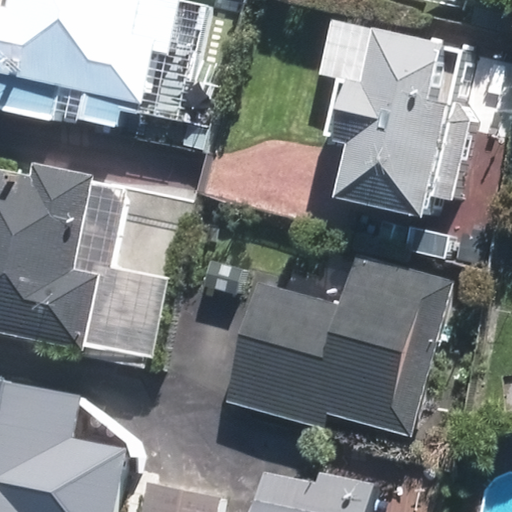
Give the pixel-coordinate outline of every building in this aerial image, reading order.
[(16,0),(15,7),(3,4),(0,19),(0,107),(62,121),(69,87),(94,92),(88,120),(127,128),(131,110),(147,113),(150,100),(152,101),(163,54),(179,58),(191,0),(16,0)] [(450,199),(468,120),(459,103),(450,102),(461,50),(443,45),(443,44),(376,28),(363,82),(349,79),(349,82),(335,79),(322,136),(335,140),(335,141),(347,144),(334,197),(424,218),(429,194),(450,199)] [(0,327),(93,346),(93,342),(163,356),(179,275),(121,264),(137,188),(101,180),(102,175),(42,162),(39,170),(0,162),(0,327)] [(422,436),(464,279),(365,252),(352,303),(268,281),(236,402),(334,429),(338,414),(422,436)] [(82,448),(92,393),(0,375),(0,511),(118,511),(130,457),(82,448)] [(253,511),(362,511),(369,480),(319,470),(316,480),(263,469),(253,511)] [(221,511),(224,497),(148,482),(142,511),(221,511)]
